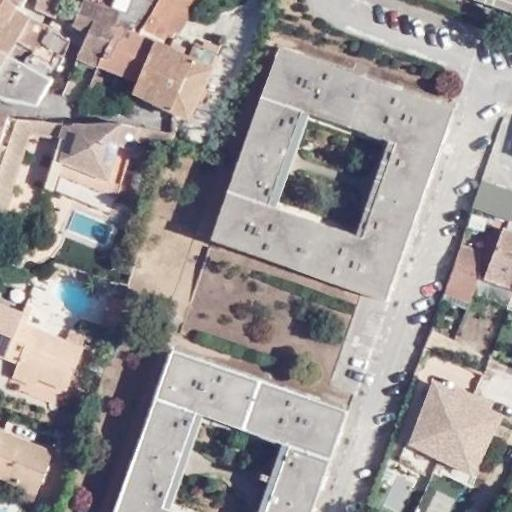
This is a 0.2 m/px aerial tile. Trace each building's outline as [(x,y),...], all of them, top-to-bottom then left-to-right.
[(0,0),(0,24),(5,27),(15,12),(17,8),(25,10),(29,0),(0,0)] [(37,0),(36,9),(57,20),(64,0),(37,0)] [(135,93),(172,112),(187,120),(217,57),(197,45),(189,58),(184,55),(190,42),(177,35),(187,16),(195,0),(159,0),(148,21),(141,36),(156,43),(137,90),(135,93)] [(511,0),(473,0),(511,13),(511,0)] [(141,36),(148,21),(131,14),(129,16),(85,1),(73,27),(89,35),(78,57),(102,68),(122,28),(141,36)] [(47,30),(15,12),(5,27),(0,24),(0,53),(9,58),(16,46),(31,53),(35,54),(47,30)] [(156,43),(141,36),(122,28),(102,68),(132,82),(129,86),(137,90),(156,43)] [(69,45),(47,30),(35,54),(31,53),(18,63),(9,58),(0,72),(0,98),(6,101),(38,109),(54,81),(69,45)] [(384,302),(449,108),(275,50),(210,243),(384,302)] [(0,72),(9,58),(0,53),(0,72)] [(81,109),(92,109),(101,92),(92,86),(81,109)] [(7,151),(17,120),(0,114),(0,147),(7,151)] [(12,191),(34,122),(17,120),(7,151),(0,171),(0,231),(8,206),(15,209),(19,196),(12,191)] [(117,153),(122,127),(66,125),(44,190),(54,192),(58,183),(118,206),(133,157),(117,153)] [(158,156),(163,133),(150,130),(142,130),(136,150),(158,156)] [(469,207),(505,221),(511,223),(511,219),(511,191),(478,179),(469,207)] [(470,232),(473,223),(467,222),(464,230),(470,232)] [(485,278),(511,288),(511,233),(502,230),(485,278)] [(445,288),(468,296),(475,274),(477,252),(459,245),(445,288)] [(445,288),(443,294),(465,303),(468,296),(445,288)] [(116,329),(124,300),(109,295),(100,324),(116,329)] [(0,322),(0,346),(9,351),(11,343),(24,349),(20,356),(14,371),(39,380),(64,392),(88,338),(69,330),(63,343),(24,326),(32,309),(10,300),(0,322)] [(433,333),(428,346),(451,356),(457,343),(433,333)] [(11,343),(9,351),(20,356),(24,349),(11,343)] [(311,511),(346,413),(172,355),(117,511),(311,511)] [(35,389),(39,380),(14,371),(10,379),(35,389)] [(434,386),(412,443),(473,474),(502,416),(488,408),(489,405),(457,389),(454,396),(434,386)] [(0,481),(16,488),(33,496),(50,456),(1,434),(7,421),(0,418),(0,481)] [(28,507),(33,496),(16,488),(11,500),(28,507)]
